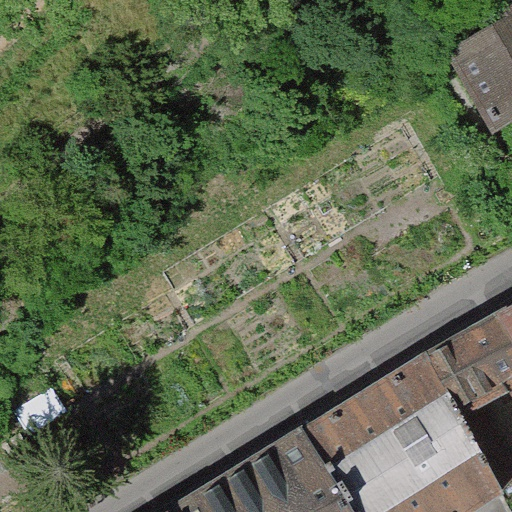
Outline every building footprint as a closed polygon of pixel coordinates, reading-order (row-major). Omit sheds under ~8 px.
[(511,0),(504,0),(495,6),(504,21),(438,58),(487,143),(511,128),(511,0)] [(511,321),(502,327),(511,344),(511,321)] [(511,389),(511,344),(502,327),(413,379),(443,430),(511,389)] [(443,430),(413,379),(316,436),(356,511),(475,511),(486,506),(443,430)] [(356,511),(316,436),(186,511),(356,511)]
